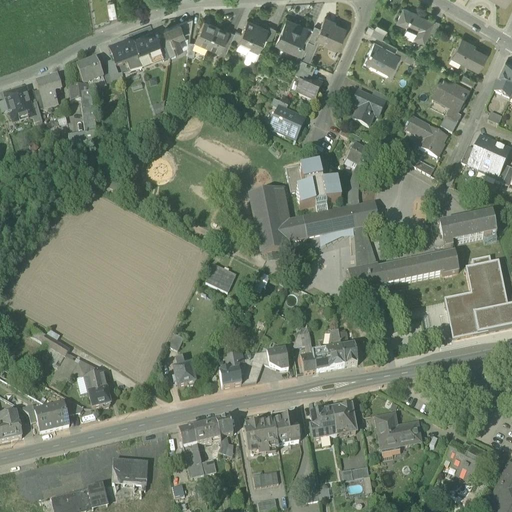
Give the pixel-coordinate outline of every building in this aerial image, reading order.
[(111,17),(116,16),(114,4),(108,5),(111,17)] [(397,24),(406,28),(407,27),(417,31),(413,40),(424,45),(429,33),(433,24),(432,24),(420,18),(403,10),(397,24)] [(318,40),(337,49),(346,30),(330,23),(331,22),(325,19),(320,30),(315,39),(316,40),(318,40)] [(292,53),(296,55),(299,48),(307,29),(287,20),(275,46),(292,53)] [(180,25),(184,36),(190,34),(192,21),(180,25)] [(238,43),(250,49),(258,52),(264,40),(268,30),(267,30),(247,21),(238,43)] [(429,33),(434,36),(439,24),(433,22),(432,24),(433,24),(429,33)] [(195,41),(208,47),(216,29),(203,23),(195,41)] [(168,42),(172,53),(181,49),(178,42),(183,41),(184,36),(180,25),(164,31),(168,42)] [(374,30),(379,33),(383,35),(386,30),(377,25),(374,30)] [(264,40),(270,43),(276,30),(268,27),(267,30),(268,30),(264,40)] [(308,42),(314,45),(316,40),(315,39),(320,30),(315,27),(308,42)] [(403,35),(413,40),(417,31),(407,27),(406,28),(403,35)] [(366,33),(376,38),(379,33),(374,30),(369,28),(366,33)] [(228,34),(216,29),(208,47),(220,52),(228,34)] [(220,52),(218,56),(224,58),(234,35),(228,33),(228,34),(220,52)] [(140,40),(131,44),(138,59),(139,62),(160,53),(157,46),(154,37),(141,42),(140,40)] [(300,60),(308,64),(318,40),(316,40),(314,45),(308,42),(304,50),(300,60)] [(452,58),(477,72),(486,56),(468,46),(469,44),(461,40),(452,58)] [(168,42),(163,44),(167,54),(172,53),(168,42)] [(115,67),(127,63),(138,59),(131,44),(122,47),(123,48),(110,53),(115,67)] [(161,57),(167,54),(163,44),(157,46),(160,53),(161,57)] [(389,74),(390,75),(399,58),(399,57),(394,55),(374,44),(368,54),(369,54),(365,61),(383,71),(384,69),(390,72),(389,74)] [(287,65),(296,69),(300,60),(304,50),(299,48),(296,55),(292,53),(287,65)] [(254,62),(258,52),(250,49),(246,58),(254,62)] [(399,58),(404,61),(408,55),(397,49),(394,55),(399,57),(399,58)] [(219,70),(224,58),(218,56),(213,68),(219,70)] [(139,62),(138,59),(127,63),(131,72),(142,69),(139,62)] [(308,64),(300,60),(296,69),(294,74),(299,76),(304,78),(309,81),(315,67),(308,64)] [(76,69),(83,86),(102,78),(103,78),(100,70),(96,61),(76,69)] [(107,67),(109,77),(117,76),(111,62),(106,65),(107,67)] [(506,95),(511,97),(511,95),(511,66),(505,64),(501,74),(502,77),(501,78),(498,80),(493,92),(501,96),(506,95)] [(105,86),(111,83),(109,77),(107,67),(100,70),(103,78),(102,78),(105,86)] [(122,74),(117,76),(109,77),(111,83),(123,80),(122,74)] [(460,83),(472,89),(476,82),(464,75),(460,83)] [(39,91),(44,110),(57,106),(53,93),(61,90),(57,77),(47,79),(48,81),(37,84),(39,91)] [(297,94),(314,102),(321,86),(309,81),(304,78),(301,85),(297,94)] [(448,113),(456,117),(457,116),(468,95),(444,81),(434,100),(451,109),(449,111),(448,113)] [(81,101),(85,133),(95,131),(90,94),(88,94),(88,86),(78,88),(68,89),(70,103),(81,101)] [(10,114),(20,111),(30,108),(31,108),(31,107),(27,94),(25,90),(17,92),(18,95),(5,99),(10,114)] [(39,91),(33,93),(37,105),(38,111),(44,110),(39,91)] [(31,107),(37,105),(33,93),(27,94),(31,107)] [(352,121),(369,128),(376,113),(381,115),(385,105),(372,99),(358,93),(352,107),(357,109),(352,121)] [(372,99),(385,105),(387,100),(375,93),(372,99)] [(432,102),(449,111),(451,109),(434,100),(432,102)] [(279,111),(286,114),(288,108),(280,105),(273,102),(270,108),(279,112),(279,111)] [(33,118),(35,124),(41,122),(38,111),(37,105),(31,107),(31,108),(30,108),(33,118)] [(30,108),(20,111),(22,118),(12,121),(13,125),(23,122),(33,118),(30,108)] [(10,114),(12,121),(22,118),(20,111),(10,114)] [(270,130),(295,142),(304,122),(286,114),(279,111),(279,112),(275,121),(274,121),(270,130)] [(448,113),(445,119),(456,125),(461,117),(457,116),(456,117),(448,113)] [(487,122),(498,127),(499,126),(502,119),(491,114),(487,122)] [(418,149),(437,159),(441,151),(440,150),(446,138),(411,119),(407,128),(406,127),(405,128),(424,138),(422,142),(418,149)] [(451,134),(456,125),(445,119),(440,128),(451,134)] [(403,132),(422,142),(424,138),(405,128),(403,132)] [(85,133),(75,134),(77,143),(83,142),(97,140),(95,131),(85,133)] [(339,136),(350,142),(352,136),(342,131),(339,136)] [(84,147),(83,142),(77,143),(75,134),(68,136),(70,149),(84,147)] [(475,151),(467,168),(478,172),(491,143),(480,138),(475,151)] [(497,178),(498,179),(503,166),(507,157),(504,156),(503,152),(504,149),(503,148),(504,148),(503,146),(500,145),(498,146),(491,143),(478,172),(488,176),(490,175),(497,178)] [(358,168),(365,172),(373,157),(354,147),(346,162),(358,168)] [(475,151),(468,148),(461,165),(467,168),(475,151)] [(198,202),(209,170),(179,160),(168,192),(198,202)] [(413,168),(430,178),(434,171),(416,162),(413,168)] [(511,170),(509,169),(503,166),(498,179),(497,178),(495,183),(502,186),(509,189),(510,186),(511,181),(511,170)] [(290,194),(296,193),(305,191),(304,187),(302,187),(299,172),(300,172),(299,167),(285,170),(290,194)] [(319,168),(300,172),(299,172),(302,187),(304,187),(305,191),(296,193),(300,211),(315,208),(326,206),(341,203),(337,184),(323,187),(319,168)] [(352,211),(359,209),(358,201),(359,184),(365,172),(358,168),(351,182),(349,198),(349,211),(352,211)] [(248,197),(260,256),(287,251),(286,245),(306,241),(302,221),(290,224),(283,190),(248,197)] [(328,216),(326,206),(315,208),(317,218),(328,216)] [(359,209),(352,211),(356,230),(363,229),(378,226),(374,206),(359,209)] [(349,211),(328,216),(317,218),(302,221),(306,241),(354,231),(356,230),(352,211),(349,211)] [(442,248),(443,252),(452,250),(451,246),(495,237),(491,216),(430,229),(435,250),(442,248)] [(363,229),(356,230),(354,231),(355,246),(361,244),(368,272),(377,270),(363,229)] [(348,276),(352,295),(377,290),(442,276),(442,278),(458,275),(455,256),(378,273),(377,270),(368,272),(361,244),(355,246),(357,274),(348,276)] [(443,303),(452,344),(511,331),(511,309),(507,310),(498,264),(490,266),(489,260),(471,263),(472,270),(465,271),(470,297),(443,303)] [(205,285),(227,295),(235,277),(213,267),(205,285)] [(271,278),(260,272),(253,287),(264,292),(271,278)] [(41,346),(46,338),(34,331),(29,339),(41,346)] [(49,332),(46,338),(56,344),(60,339),(49,332)] [(330,335),(332,347),(333,352),(341,351),(338,336),(338,334),(331,335),(330,335)] [(338,336),(341,351),(349,349),(348,346),(347,346),(345,335),(338,336)] [(166,350),(178,355),(184,342),(172,337),(166,350)] [(293,351),(304,348),(304,347),(310,344),(308,337),(298,339),(293,351)] [(47,350),(65,360),(67,357),(69,352),(56,344),(46,338),(41,346),(47,350)] [(349,349),(341,351),(333,352),(330,353),(311,356),(312,357),(315,375),(344,370),(357,368),(354,348),(349,349)] [(65,360),(47,350),(40,362),(57,372),(65,360)] [(269,369),(281,374),(288,373),(285,352),(266,355),(269,369)] [(261,356),(262,367),(269,369),(266,355),(261,356)] [(250,356),(235,359),(236,366),(252,363),(250,356)] [(252,363),(262,367),(261,356),(255,357),(252,363)] [(73,375),(78,367),(80,363),(67,357),(65,360),(57,372),(48,387),(61,395),(73,375)] [(312,357),(306,358),(301,359),(304,377),(315,375),(312,357)] [(227,360),(230,372),(237,371),(236,366),(235,359),(227,360)] [(175,362),(177,370),(184,369),(182,361),(175,362)] [(102,376),(80,363),(73,375),(74,383),(76,382),(84,380),(102,376)] [(252,363),(236,366),(237,371),(241,388),(245,379),(252,363)] [(257,383),(262,367),(252,363),(245,379),(257,383)] [(190,367),(184,369),(177,370),(173,371),(178,390),(186,388),(189,390),(193,389),(195,386),(190,367)] [(241,388),(237,371),(230,372),(219,374),(220,377),(219,377),(222,392),(241,388)] [(102,411),(104,411),(109,410),(110,409),(110,407),(102,376),(84,380),(88,396),(92,412),(102,409),(102,411)] [(245,379),(241,388),(256,385),(257,383),(245,379)] [(76,382),(80,398),(88,396),(84,380),(76,382)] [(64,407),(66,419),(80,416),(82,411),(67,402),(64,407)] [(64,407),(49,411),(54,432),(69,428),(66,419),(64,407)] [(28,416),(30,426),(37,425),(34,414),(33,408),(20,411),(28,416)] [(331,413),(330,413),(335,436),(335,437),(345,435),(346,437),(355,436),(350,410),(336,412),(335,412),(332,412),(331,413)] [(39,435),(54,432),(49,411),(34,414),(37,425),(39,435)] [(327,438),(335,436),(330,413),(315,417),(314,415),(311,416),(309,418),(310,421),(311,422),(313,430),(310,430),(312,443),(321,442),(322,447),(329,445),(328,440),(327,438)] [(0,419),(0,421),(1,427),(6,425),(11,442),(11,443),(21,440),(15,416),(0,419)] [(282,422),(273,424),(277,448),(277,447),(299,443),(297,436),(301,436),(299,428),(296,429),(295,429),(293,420),(291,421),(291,420),(289,418),(283,419),(282,422)] [(375,421),(380,453),(391,451),(390,448),(398,446),(409,444),(409,447),(420,446),(417,427),(403,429),(404,432),(397,433),(396,430),(394,418),(378,421),(375,421)] [(229,421),(216,424),(220,440),(226,439),(233,437),(229,421)] [(220,442),(220,440),(216,424),(197,428),(201,446),(220,442)] [(278,452),(277,447),(277,448),(273,424),(259,427),(254,428),(245,429),(246,434),(244,435),(248,457),(278,452)] [(0,444),(11,442),(6,425),(1,427),(0,427),(0,444)] [(196,447),(201,446),(197,428),(192,430),(196,447)] [(183,451),(196,447),(192,430),(192,429),(178,433),(182,451),(183,451)] [(223,456),(225,457),(228,447),(226,439),(220,440),(220,442),(221,448),(219,454),(223,456)] [(398,449),(398,446),(390,448),(391,451),(380,453),(382,463),(392,461),(392,458),(400,456),(398,449)] [(455,464),(456,465),(461,455),(463,451),(453,446),(446,460),(455,464)] [(183,451),(187,469),(201,465),(196,447),(183,451)] [(104,470),(98,471),(104,494),(112,492),(116,511),(170,511),(154,448),(102,460),(104,470)] [(464,479),(466,480),(468,476),(471,477),(475,469),(479,471),(486,457),(472,450),(472,451),(474,452),(471,458),(469,457),(468,459),(461,455),(456,465),(455,464),(453,468),(459,472),(457,476),(460,477),(459,477),(464,480),(464,479)] [(201,465),(203,477),(216,474),(213,462),(201,465)] [(511,511),(511,466),(508,464),(483,511),(511,511)] [(203,477),(201,465),(187,469),(190,481),(204,477),(203,477)] [(351,472),(352,483),(369,480),(367,469),(351,472)] [(343,484),(352,483),(351,472),(341,474),(343,484)] [(252,478),(254,490),(278,486),(276,474),(252,478)] [(301,481),(304,493),(316,491),(314,479),(301,481)] [(363,481),(365,497),(372,496),(369,480),(363,481)] [(182,487),(172,489),(174,501),(185,499),(182,487)] [(93,511),(107,508),(102,488),(88,491),(93,511)] [(329,490),(316,492),(317,500),(330,498),(329,490)] [(93,511),(88,491),(87,491),(87,492),(42,503),(43,511),(93,511)] [(304,493),(306,505),(318,503),(317,500),(316,492),(316,491),(304,493)] [(464,505),(472,507),(475,499),(467,496),(464,505)] [(257,505),(258,511),(276,511),(275,502),(257,505)]
